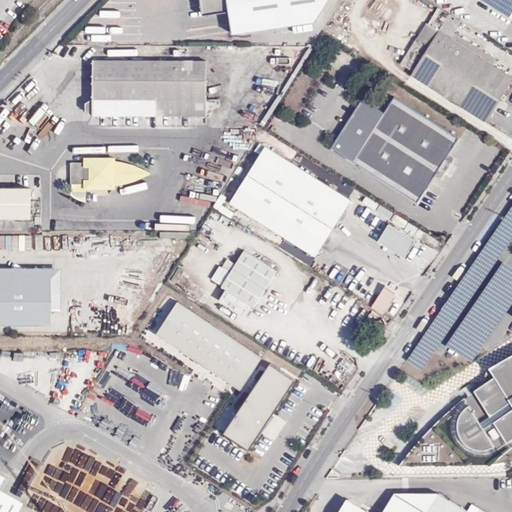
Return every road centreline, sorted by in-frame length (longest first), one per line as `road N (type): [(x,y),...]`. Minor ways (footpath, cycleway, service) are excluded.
road 1 (tertiary): [(290,511),(511,175)]
road 2 (unknown): [(511,141),(394,68),(369,40)]
